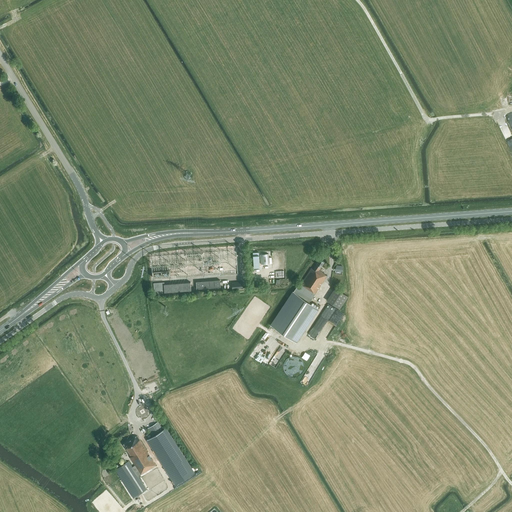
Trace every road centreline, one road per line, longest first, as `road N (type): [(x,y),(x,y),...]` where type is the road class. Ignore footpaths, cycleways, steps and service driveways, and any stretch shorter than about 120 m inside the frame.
road 1 (unclassified): [(115,287),(153,247),(511,219)]
road 2 (primary): [(217,232),(511,211)]
road 3 (track): [(322,341),(411,364),(511,483)]
road 4 (track): [(493,113),(427,120),(357,0)]
road 5 (secondary): [(96,233),(80,188),(0,55)]
road 6 (unclassified): [(0,341),(67,294),(100,297),(115,287)]
